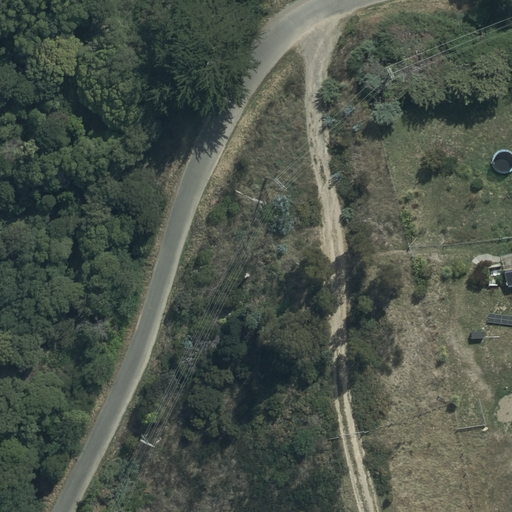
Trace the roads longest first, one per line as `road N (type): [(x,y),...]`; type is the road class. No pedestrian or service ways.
road 1 (unclassified): [(65,511),(140,352),(170,246),(228,105),(273,39),(299,16),(339,0)]
road 2 (unknown): [(339,0),(337,146),(357,409)]
